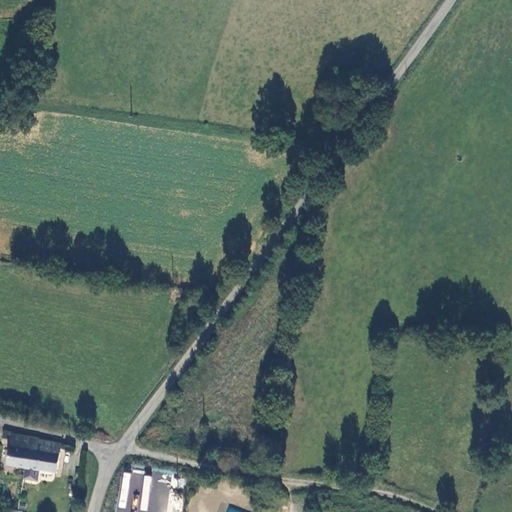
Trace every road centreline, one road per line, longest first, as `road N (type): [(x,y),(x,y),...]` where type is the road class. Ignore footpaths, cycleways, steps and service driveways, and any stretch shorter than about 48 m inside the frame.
road 1 (unclassified): [(120,447),(449,0)]
road 2 (track): [(283,481),(120,447)]
road 3 (track): [(283,481),(343,486),(433,511)]
road 4 (unclassified): [(120,447),(0,417)]
